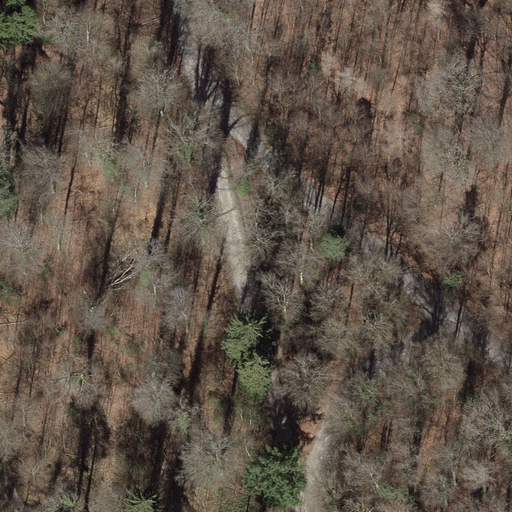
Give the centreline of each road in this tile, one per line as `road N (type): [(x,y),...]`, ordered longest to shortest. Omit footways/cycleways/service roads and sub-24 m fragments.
road 1 (track): [(305,511),(176,0)]
road 2 (track): [(511,363),(203,91)]
road 3 (track): [(477,340),(429,344),(386,360),(347,398),(319,458),(309,511)]
